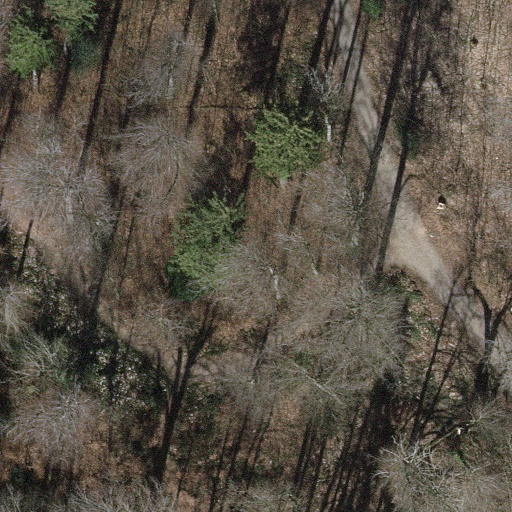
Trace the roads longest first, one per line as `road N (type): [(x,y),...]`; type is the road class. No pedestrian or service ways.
road 1 (track): [(401,224),(308,338),(239,362),(173,367),(0,207)]
road 2 (track): [(341,0),(362,148),(401,224),(511,347)]
